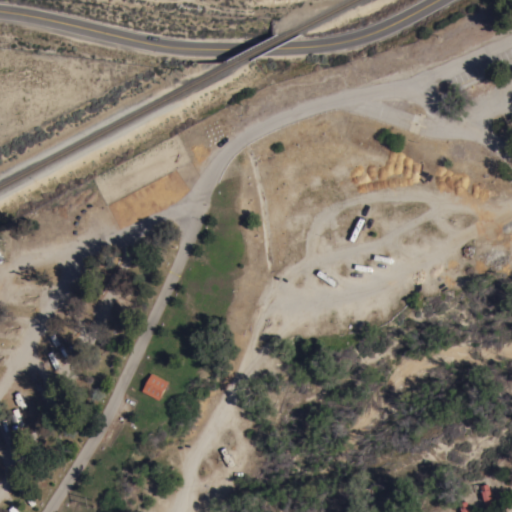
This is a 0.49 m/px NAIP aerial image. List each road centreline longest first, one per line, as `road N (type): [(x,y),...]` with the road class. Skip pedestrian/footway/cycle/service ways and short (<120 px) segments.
road 1 (residential): [(0,13),(170,44),(297,53),(343,44),(440,0)]
road 2 (residential): [(414,83),(511,161)]
